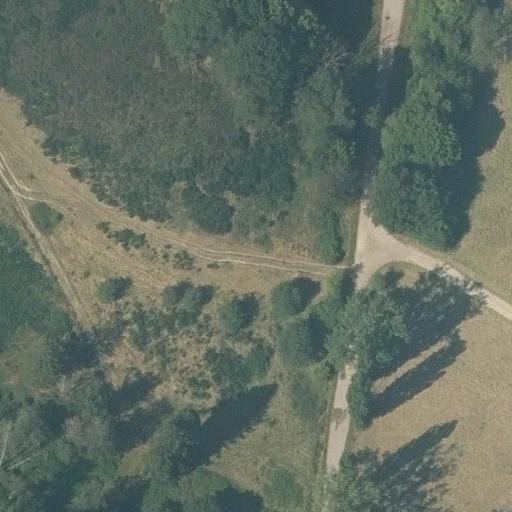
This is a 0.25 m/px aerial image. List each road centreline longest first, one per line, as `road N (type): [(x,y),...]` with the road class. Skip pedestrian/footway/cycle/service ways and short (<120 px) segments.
road 1 (track): [(0,141),(121,388),(148,413),(178,425),(237,408),(278,355),(297,259),(361,267)]
road 2 (track): [(0,114),(117,217),(200,248),(297,259)]
road 3 (track): [(363,246),(333,511)]
road 4 (track): [(404,0),(372,150),(363,246)]
